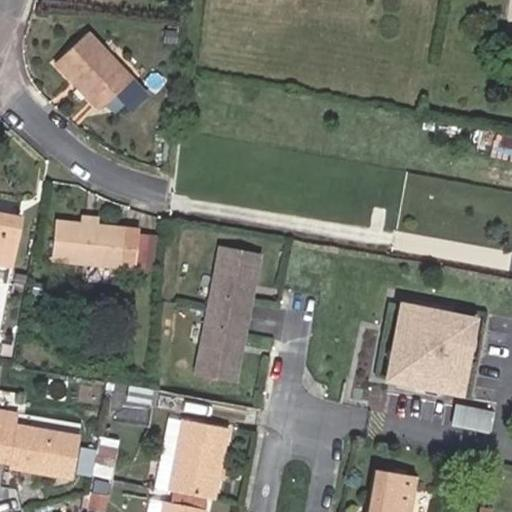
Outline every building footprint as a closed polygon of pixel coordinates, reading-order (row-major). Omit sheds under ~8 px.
[(98,108),(128,78),(85,33),(54,64),(98,108)] [(16,218),(0,214),(0,263),(7,265),(16,218)] [(96,218),(80,216),(79,225),(95,227),(96,218)] [(133,268),(136,231),(95,227),(79,225),(53,222),(49,260),(133,268)] [(193,374),(234,382),(260,253),(218,245),(193,374)] [(467,374),(465,373),(472,338),(473,339),(477,319),(409,306),(406,326),(407,326),(401,361),(399,361),(395,381),(463,393),(467,374)] [(454,426),(490,432),(494,411),(458,404),(454,426)] [(181,419),(167,490),(210,499),(224,428),(181,419)] [(13,424),(12,429),(0,427),(0,461),(7,463),(6,467),(68,480),(76,436),(13,424)] [(108,477),(114,451),(95,447),(91,474),(108,477)] [(368,511),(412,511),(419,477),(376,469),(368,511)] [(160,511),(202,511),(203,511),(162,502),(160,511)]
